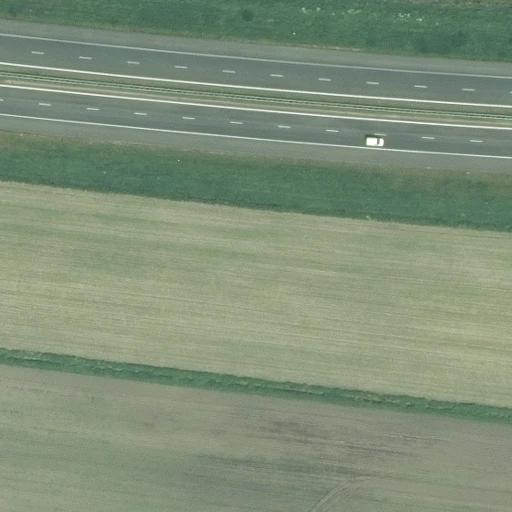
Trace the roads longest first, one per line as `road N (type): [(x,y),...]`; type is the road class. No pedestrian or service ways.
road 1 (motorway): [(0,101),(511,144)]
road 2 (motorway): [(511,93),(0,50)]
